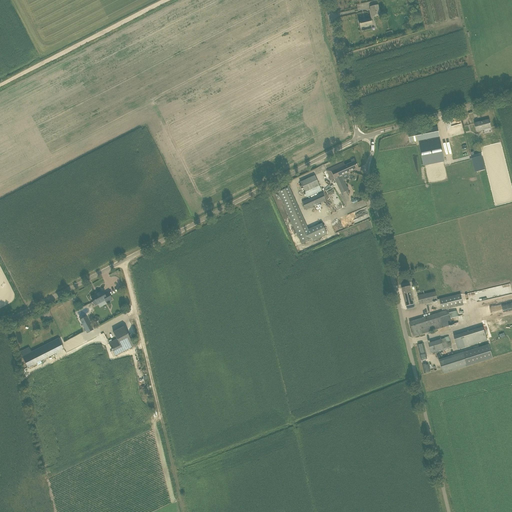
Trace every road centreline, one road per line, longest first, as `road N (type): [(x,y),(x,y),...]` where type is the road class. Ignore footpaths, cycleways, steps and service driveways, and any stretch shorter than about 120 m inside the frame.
road 1 (unclassified): [(0,325),(358,138)]
road 2 (unclassified): [(448,511),(365,169),(369,135)]
road 3 (track): [(184,511),(123,261)]
road 4 (track): [(169,0),(0,86)]
road 5 (unclassified): [(369,135),(511,94)]
road 6 (unclassified): [(358,138),(325,0)]
